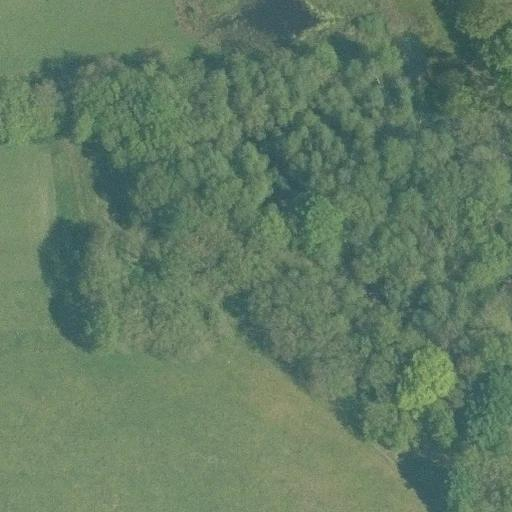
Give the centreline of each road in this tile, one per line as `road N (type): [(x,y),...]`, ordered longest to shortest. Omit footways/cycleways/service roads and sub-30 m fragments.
road 1 (track): [(487,75),(0,95)]
road 2 (track): [(464,0),(495,107),(511,273)]
